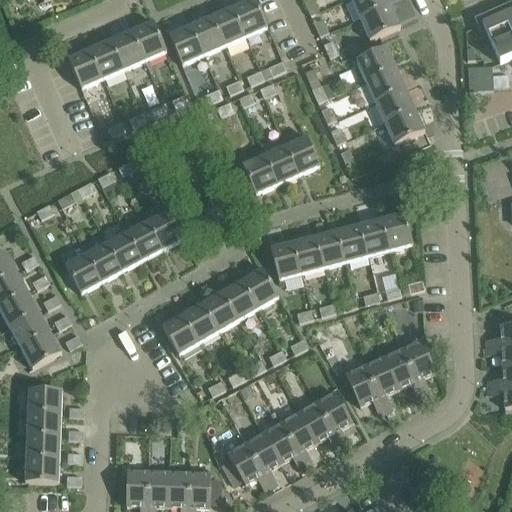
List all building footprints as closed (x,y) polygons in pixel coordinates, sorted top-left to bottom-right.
[(390,10),(385,0),(354,0),(350,2),(360,23),(390,10)] [(304,6),(310,20),(319,16),(313,2),(304,6)] [(267,33),(253,3),(232,12),(245,42),(267,33)] [(399,31),(390,10),(360,23),(369,45),(399,31)] [(245,42),(232,12),(211,21),(224,51),(245,42)] [(511,14),(502,19),(511,40),(511,14)] [(511,40),(502,19),(483,28),(500,68),(511,62),(511,40)] [(224,51),(211,21),(190,30),(203,61),(224,51)] [(314,27),(320,41),(329,37),(323,23),(314,27)] [(167,57),(154,26),(132,36),(145,66),(167,57)] [(203,61),(190,30),(169,40),(182,70),(203,61)] [(145,66),(132,36),(111,45),(124,75),(145,66)] [(124,75),(111,45),(89,54),(103,84),(124,75)] [(323,49),(329,63),(338,59),(332,45),(323,49)] [(395,72),(386,51),(354,65),(364,86),(395,72)] [(476,65),(475,62),(475,53),(467,53),(467,66),(476,65)] [(103,84),(89,54),(68,63),(81,94),(103,84)] [(282,66),(269,72),(273,81),(286,75),(282,66)] [(484,71),(476,72),(477,84),(485,84),(484,71)] [(492,71),(484,71),(485,84),(493,83),(492,71)] [(405,93),(395,72),(364,86),(374,107),(405,93)] [(477,84),(476,72),(468,73),(469,85),(477,84)] [(314,74),(306,78),(313,94),(319,108),(328,104),(314,74)] [(261,76),(247,82),(251,91),(264,85),(261,76)] [(493,95),(493,83),(485,84),(485,96),(493,95)] [(477,96),(477,84),(469,85),(469,97),(471,97),(477,96)] [(485,96),(485,84),(477,84),(477,96),(485,96)] [(240,85),(226,91),(230,100),(244,94),(240,85)] [(273,88),(260,94),(264,103),(277,98),(273,88)] [(414,114),(405,93),(374,107),(383,128),(414,114)] [(219,94),(205,100),(209,109),(223,103),(219,94)] [(253,97),(239,103),(243,112),(257,106),(253,97)] [(185,99),(172,105),(176,114),(190,109),(185,99)] [(231,107),(217,113),(221,122),(235,116),(231,107)] [(164,109),(151,114),(155,124),(168,118),(164,109)] [(331,111),(322,115),(328,129),(337,125),(331,111)] [(424,136),(414,114),(383,128),(393,150),(424,136)] [(143,118),(130,124),(134,133),(147,127),(143,118)] [(122,127),(109,132),(113,142),(126,136),(122,127)] [(340,132),(331,136),(337,149),(346,146),(340,132)] [(319,171),(305,140),(284,150),(297,180),(319,171)] [(297,180),(284,150),(263,159),(277,190),(297,180)] [(350,154),(341,158),(347,171),(356,167),(350,154)] [(277,190),(263,159),(241,169),(255,200),(277,190)] [(131,165),(118,172),(119,174),(123,181),(136,174),(132,167),(131,165)] [(111,176),(98,183),(99,184),(103,192),(116,185),(112,178),(111,176)] [(91,187),(79,194),(84,203),(96,196),(92,188),(91,187)] [(79,194),(58,205),(59,205),(63,213),(76,207),(77,209),(85,205),(84,203),(79,194)] [(50,209),(37,216),(41,224),(55,218),(50,210),(50,209)] [(183,245),(167,216),(146,227),(162,256),(183,245)] [(413,250),(405,218),(382,224),(390,256),(413,250)] [(390,256),(382,224),(360,230),(368,262),(390,256)] [(162,256),(146,227),(126,237),(142,267),(162,256)] [(368,262),(360,230),(338,235),(346,267),(368,262)] [(346,267),(338,235),(315,241),(324,273),(346,267)] [(142,267),(126,237),(106,248),(121,277),(142,267)] [(324,273),(315,241),(293,247),(301,279),(324,273)] [(301,279),(293,247),(270,253),(278,285),(301,279)] [(121,277),(106,248),(86,258),(101,288),(121,277)] [(0,285),(16,276),(5,256),(0,258),(0,285)] [(101,288),(86,258),(65,269),(80,299),(101,288)] [(37,269),(33,260),(19,267),(24,276),(37,269)] [(279,302),(263,273),(242,285),(259,314),(279,302)] [(0,311),(27,297),(16,276),(0,285),(0,311)] [(48,287),(43,278),(30,285),(35,294),(48,287)] [(259,314),(242,285),(222,296),(239,325),(259,314)] [(411,299),(425,295),(422,286),(408,289),(411,299)] [(400,291),(385,295),(388,304),(403,301),(400,291)] [(239,325),(222,296),(202,307),(219,337),(239,325)] [(38,317),(27,297),(0,311),(0,315),(9,333),(38,317)] [(378,297),(363,301),(365,310),(380,307),(378,297)] [(60,309),(55,300),(42,307),(47,316),(60,309)] [(356,303),(341,306),(344,316),(358,312),(356,303)] [(219,337),(202,307),(182,318),(199,348),(219,337)] [(334,309),(319,312),(322,322),(336,318),(334,309)] [(396,311),(385,315),(387,323),(398,320),(396,311)] [(311,314),(297,318),(299,328),(314,324),(311,314)] [(50,337),(38,317),(9,333),(20,353),(50,337)] [(199,348),(182,318),(162,330),(178,359),(199,348)] [(71,329),(66,320),(53,327),(58,336),(71,329)] [(511,351),(511,330),(500,331),(501,344),(486,345),(486,353),(511,351)] [(315,331),(312,340),(320,343),(323,335),(315,331)] [(61,358),(50,337),(20,353),(31,374),(61,358)] [(82,348),(77,340),(64,347),(69,356),(82,348)] [(435,378),(421,345),(402,354),(422,400),(430,397),(423,383),(435,378)] [(286,354),(291,363),(304,356),(299,347),(286,354)] [(331,349),(322,354),(327,363),(336,358),(331,349)] [(511,372),(511,351),(486,353),(487,361),(502,360),(502,373),(511,372)] [(422,400),(402,354),(383,362),(398,395),(409,390),(415,403),(422,400)] [(282,355),(269,361),(274,371),(286,364),(282,355)] [(398,395),(383,362),(365,370),(385,417),(392,414),(386,400),(398,395)] [(262,365),(249,372),(254,381),(267,374),(262,365)] [(385,417),(365,370),(345,379),(360,411),(372,406),(378,420),(385,417)] [(511,392),(511,372),(502,373),(503,385),(487,386),(488,394),(511,392)] [(242,375),(229,382),(233,391),(247,384),(242,375)] [(276,379),(265,385),(272,396),(282,391),(276,379)] [(221,386),(208,393),(213,402),(226,395),(221,386)] [(511,414),(511,392),(488,394),(488,402),(504,401),(504,415),(511,414)] [(62,395),(28,394),(27,417),(61,419),(62,395)] [(353,428),(335,397),(317,407),(341,451),(348,447),(341,434),(353,428)] [(341,451),(317,407),(299,417),(317,448),(328,442),(335,454),(341,451)] [(69,412),(69,422),(83,423),(84,413),(69,412)] [(61,419),(27,417),(26,440),(60,442),(61,419)] [(317,448),(299,417),(281,427),(306,471),(312,467),(305,455),(317,448)] [(306,471),(281,427),(263,437),(281,468),(292,462),(299,475),(306,471)] [(68,435),(68,445),(83,446),(83,436),(68,435)] [(281,468),(263,437),(245,447),(270,491),(276,487),(269,475),(281,468)] [(60,442),(26,440),(25,463),(59,465),(60,442)] [(270,491),(245,447),(227,458),(244,488),(256,482),(263,495),(270,491)] [(67,458),(67,468),(82,468),(82,458),(67,458)] [(59,465),(25,463),(24,487),(58,488),(59,465)] [(146,511),(148,477),(127,476),(126,511),(139,511),(138,511),(146,511)] [(167,511),(168,477),(148,477),(146,511),(167,511)] [(187,511),(189,478),(168,477),(167,511),(187,511)] [(210,511),(212,479),(189,478),(187,511),(210,511)] [(66,481),(66,491),(81,491),(81,481),(66,481)]
